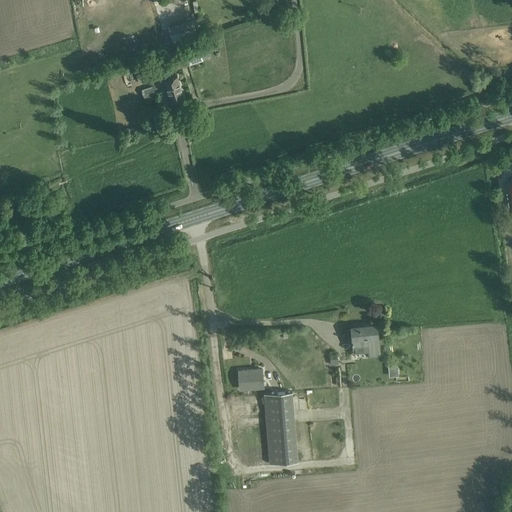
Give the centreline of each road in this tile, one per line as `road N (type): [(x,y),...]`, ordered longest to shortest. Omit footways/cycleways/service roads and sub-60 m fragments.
road 1 (primary): [(0,281),(511,115)]
road 2 (unclassified): [(196,198),(182,119),(197,106),(290,82),(300,60),(294,0)]
